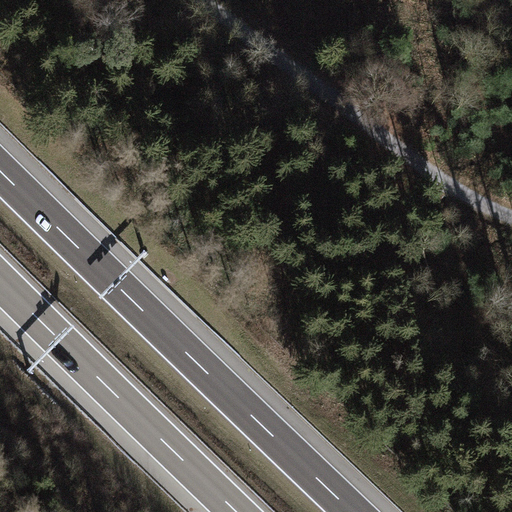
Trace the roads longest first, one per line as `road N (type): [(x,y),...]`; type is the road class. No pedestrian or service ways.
road 1 (motorway): [(354,511),(0,168)]
road 2 (track): [(216,0),(391,139),(511,212)]
road 3 (motorway): [(0,282),(235,511)]
